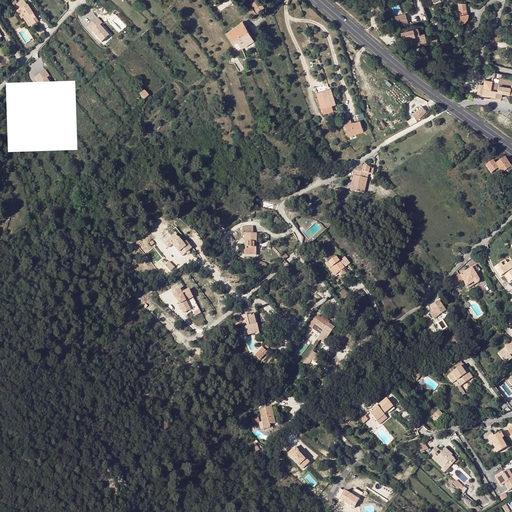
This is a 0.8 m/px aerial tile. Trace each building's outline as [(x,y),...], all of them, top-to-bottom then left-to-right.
[(36,21),(33,18),(35,17),(35,16),(27,4),(23,0),(22,0),(18,3),(27,18),(25,20),(29,26),(36,22),(36,21)] [(265,8),(257,0),(256,0),(251,4),(255,10),(254,11),(251,9),(250,10),(249,9),(247,10),(253,16),(256,14),(256,15),(265,8)] [(467,14),(466,5),(461,3),(459,3),(462,23),(464,23),(466,22),(467,21),(467,20),(468,19),(469,17),(469,16),(469,15),(469,14),(467,14)] [(409,25),(406,14),(396,17),(400,28),(409,25)] [(102,23),(97,18),(88,27),(102,42),(109,36),(100,26),(102,23)] [(243,22),(229,32),(226,34),(234,45),(238,42),(243,49),(254,41),(243,22)] [(418,28),(402,33),(406,48),(412,46),(427,42),(425,34),(420,35),(418,28)] [(50,94),(54,91),(47,79),(50,77),(46,71),(35,79),(47,96),(50,94)] [(510,94),(511,84),(511,80),(500,78),(499,83),(493,82),(491,90),(498,91),(498,92),(502,93),(510,94)] [(502,98),(502,93),(498,92),(498,91),(491,90),(493,82),(485,81),(485,85),(480,84),(478,94),(482,94),(482,95),(502,98)] [(144,99),(144,100),(148,96),(146,93),(144,90),(140,87),(136,91),(140,95),(139,96),(138,97),(140,102),(144,99)] [(327,90),(332,105),(336,104),(331,89),(327,90)] [(317,94),(323,114),(334,111),(327,90),(317,94)] [(423,107),(414,116),(418,121),(427,112),(423,107)] [(351,119),(343,120),(346,136),(362,133),(360,120),(351,122),(351,119)] [(486,166),(492,174),(499,169),(502,174),(505,171),(511,167),(505,158),(496,164),(493,161),(486,166)] [(361,188),(364,179),(368,180),(369,174),(373,175),(374,169),(364,167),(362,173),(355,171),(351,190),(364,193),(365,189),(361,188)] [(246,238),(246,241),(246,255),(257,255),(257,248),(254,248),(253,241),(257,241),(257,234),(254,234),(254,227),(243,227),(243,234),(245,234),(248,234),(248,238),(246,238)] [(167,248),(172,245),(179,256),(191,249),(185,240),(180,243),(175,234),(163,241),(167,248)] [(346,267),(350,264),(345,258),(340,262),(336,257),(330,262),(333,267),(331,269),(335,275),(344,268),(343,266),(344,265),(346,267)] [(511,275),(509,271),(511,269),(511,268),(511,265),(510,262),(508,264),(506,260),(495,267),(501,276),(504,274),(510,282),(511,280),(511,275)] [(475,284),(476,284),(477,284),(478,283),(479,283),(479,282),(479,281),(479,280),(479,279),(476,274),(480,271),(477,266),(475,267),(475,265),(471,268),(472,269),(460,276),(460,275),(456,277),(448,282),(451,287),(452,286),(456,283),(459,282),(459,283),(463,280),(467,286),(473,282),(474,283),(475,284)] [(184,314),(190,311),(185,302),(192,298),(188,290),(181,294),(178,291),(171,294),(175,300),(176,300),(184,314)] [(346,293),(340,299),(342,302),(349,295),(346,293)] [(436,308),(433,310),(436,314),(435,315),(436,317),(439,315),(446,310),(442,304),(436,308)] [(260,335),(258,327),(257,325),(256,325),(254,315),(252,315),(248,316),(247,315),(242,316),(241,310),(233,315),(236,326),(243,324),(244,328),(245,328),(247,336),(256,334),(256,336),(260,335)] [(329,324),(322,319),(318,316),(314,323),(316,325),(313,329),(321,335),(318,339),(319,340),(320,341),(321,340),(325,342),(335,328),(329,324)] [(463,342),(457,334),(449,340),(452,343),(455,341),(459,346),(463,342)] [(504,350),(500,354),(504,359),(510,355),(511,354),(511,346),(507,347),(504,350)] [(259,360),(266,352),(261,347),(254,355),(259,360)] [(308,359),(307,359),(303,365),(307,368),(313,360),(316,363),(320,357),(313,352),(308,359)] [(470,380),(464,372),(467,370),(464,365),(448,376),(453,383),(457,380),(461,386),(470,380)] [(470,380),(472,378),(467,370),(464,372),(470,380)] [(460,386),(457,389),(463,396),(466,394),(460,386)] [(385,412),(386,413),(393,407),(386,399),(370,413),(377,422),(385,416),(384,414),(383,413),(385,412)] [(263,422),(264,429),(270,428),(270,425),(275,424),(272,407),(260,410),(263,422)] [(443,414),(439,410),(433,416),(437,420),(443,414)] [(492,434),(489,436),(496,448),(494,448),(497,453),(507,447),(502,438),(504,437),(501,432),(494,436),(492,434)] [(261,449),(254,439),(250,442),(257,452),(261,449)] [(422,452),(428,448),(424,441),(418,445),(422,452)] [(250,442),(248,444),(254,454),(257,452),(250,442)] [(302,470),(309,461),(293,446),(285,455),(302,470)] [(432,458),(443,468),(449,461),(451,463),(455,459),(451,455),(452,454),(449,450),(447,452),(444,449),(439,455),(437,453),(439,450),(436,447),(430,453),(434,456),(432,458)] [(449,461),(443,468),(445,470),(451,463),(449,461)] [(505,483),(504,484),(509,491),(511,488),(511,474),(508,469),(499,475),(505,483)] [(463,485),(457,480),(454,483),(460,489),(461,487),(464,489),(465,487),(463,485)] [(354,488),(350,494),(340,488),(335,498),(353,508),(362,493),(354,488)]
